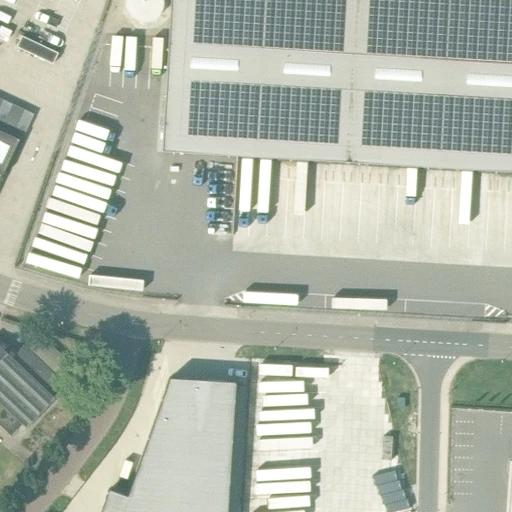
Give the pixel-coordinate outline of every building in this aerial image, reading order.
[(152,24),(164,0),(130,0),(126,10),(152,24)] [(511,0),(170,0),(162,151),(511,171),(511,0)] [(58,49),(62,37),(43,30),(39,42),(58,49)] [(22,36),(18,47),(55,60),(59,49),(22,36)] [(0,96),(0,120),(25,132),(34,112),(0,96)] [(0,176),(2,178),(19,139),(0,130),(0,176)] [(48,203),(92,221),(104,193),(113,197),(118,186),(111,183),(116,170),(70,151),(48,203)] [(129,287),(134,262),(92,255),(97,224),(43,215),(33,271),(66,277),(71,249),(77,250),(72,277),(129,287)] [(12,357),(0,346),(0,425),(11,436),(22,424),(27,428),(55,399),(50,394),(62,382),(24,345),(12,357)] [(109,489),(100,511),(229,511),(237,381),(170,377),(145,447),(128,495),(109,489)] [(389,389),(399,390),(399,379),(389,379),(389,389)]
